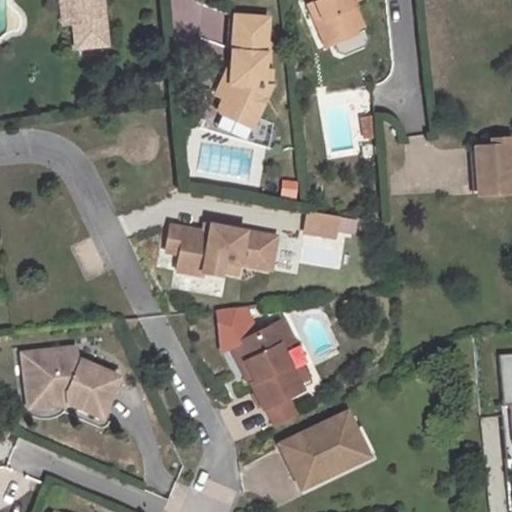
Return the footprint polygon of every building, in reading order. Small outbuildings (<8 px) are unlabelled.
[(74,24),(77,48),(107,45),(102,0),(66,0),(61,1),(64,25),(74,24)] [(312,0),(314,3),(308,6),(315,23),(321,20),(332,44),(363,31),(351,3),(349,0),(312,0)] [(237,14),(232,53),(237,53),(236,65),(231,64),(231,67),(229,95),(225,108),(223,112),(222,117),(223,120),(226,124),(235,125),(239,116),(255,120),(267,88),(261,87),(262,71),(268,18),(237,14)] [(229,95),(231,67),(218,93),(229,95)] [(269,72),(262,71),(261,87),(267,88),(269,72)] [(239,116),(235,125),(252,130),(255,120),(239,116)] [(500,146),(492,146),(475,146),(478,194),(511,192),(511,174),(509,136),(499,137),(500,146)] [(490,138),(492,146),(500,146),(499,137),(490,138)] [(337,217),(308,212),(305,232),(334,237),(337,217)] [(203,230),(169,223),(165,245),(179,247),(178,252),(176,262),(203,267),(202,271),(220,275),(221,269),(238,273),(240,263),(254,266),(260,233),(210,223),(208,231),(203,230)] [(260,233),(254,266),(270,269),(277,236),(260,233)] [(176,262),(175,268),(201,274),(202,271),(203,267),(176,262)] [(221,296),(223,280),(187,275),(185,291),(221,296)] [(283,319),(270,326),(282,350),(295,343),(283,319)] [(303,366),(293,371),(282,350),(270,326),(235,342),(253,377),(249,379),(263,406),(265,405),(274,424),(296,414),(287,395),(301,388),(298,382),(308,377),(303,366)] [(249,379),(253,377),(235,342),(228,345),(246,381),(249,379)] [(68,393),(70,403),(100,416),(118,373),(74,358),(72,346),(45,350),(45,347),(30,349),(30,352),(19,353),(26,397),(32,397),(35,401),(49,400),(50,395),(68,393)] [(511,357),(501,359),(505,409),(511,408),(511,357)] [(26,408),(70,403),(68,393),(50,395),(49,400),(35,401),(32,397),(26,397),(26,408)] [(347,451),(363,444),(346,411),(278,444),(300,488),(338,470),(334,462),(349,455),(347,451)] [(368,455),(363,444),(347,451),(349,455),(334,462),(338,470),(368,455)]
